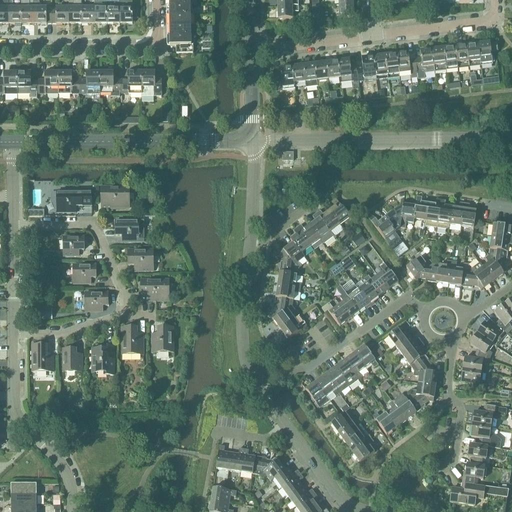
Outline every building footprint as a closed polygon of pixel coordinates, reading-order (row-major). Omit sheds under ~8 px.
[(0,25),(9,25),(8,0),(3,0),(4,9),(0,8),(0,25)] [(8,0),(9,25),(22,25),(21,9),(13,9),(13,0),(8,0)] [(22,9),(21,9),(22,25),(34,25),(34,0),(29,0),(30,0),(22,0),(22,9)] [(47,9),(39,9),(39,0),(34,0),(34,25),(47,25),(47,24),(52,24),(51,9),(47,9)] [(68,0),(69,3),(69,25),(82,25),(82,9),(82,0),(74,0),(73,0),(68,0)] [(98,0),(94,0),(94,3),(94,8),(94,25),(107,25),(107,8),(107,2),(99,2),(98,0)] [(107,2),(107,8),(107,25),(120,25),(119,0),(115,0),(115,2),(107,2)] [(119,0),(120,25),(133,25),(133,19),(133,15),(133,10),(133,8),(125,8),(125,0),(124,0),(119,0)] [(169,16),(191,16),(191,6),(169,6),(169,16)] [(353,6),(339,6),(339,19),(353,19),(353,6)] [(293,19),(292,13),(298,13),(298,7),(292,7),(278,7),(279,20),(285,20),(286,20),(293,19)] [(94,25),(94,8),(82,9),(82,25),(94,25)] [(56,9),(51,9),(52,24),(56,24),(56,25),(69,25),(69,9),(64,9),(56,9)] [(170,26),(191,26),(191,16),(169,16),(170,26)] [(170,36),(191,36),(191,26),(170,26),(170,36)] [(193,46),(191,46),(191,36),(170,36),(170,47),(176,47),(176,54),(193,54),(193,46)] [(493,65),(492,60),(491,53),(490,45),(490,43),(479,45),(481,67),(493,65)] [(481,67),(479,45),(467,46),(470,68),(481,67)] [(470,68),(467,46),(456,48),(458,70),(470,68)] [(458,70),(456,48),(444,49),(447,71),(458,70)] [(447,71),(444,49),(432,51),(435,72),(447,71)] [(421,59),(416,60),(418,78),(418,80),(425,80),(424,74),(435,72),(432,51),(420,52),(421,59)] [(408,53),(397,55),(400,78),(411,76),(412,79),(418,78),(416,60),(409,61),(408,53)] [(400,78),(397,55),(385,56),(388,79),(388,80),(400,78)] [(377,80),(388,79),(385,56),(374,58),(377,80)] [(357,67),(359,83),(377,80),(374,58),(361,59),(362,66),(357,67)] [(350,61),(338,62),(340,79),(341,84),(352,83),(353,89),(359,88),(358,83),(359,83),(357,67),(351,68),(350,61)] [(340,79),(338,62),(327,64),(329,80),(340,79)] [(329,80),(327,64),(315,65),(317,82),(329,80)] [(303,67),(305,83),(306,89),(318,88),(317,82),(315,65),(303,67)] [(305,83),(303,67),(292,68),(294,85),(305,83)] [(277,92),(283,91),(295,90),(294,85),(292,68),(280,69),(281,75),(275,76),(277,92)] [(59,95),(58,73),(45,73),(45,80),(39,80),(39,95),(59,95)] [(58,73),(59,95),(78,95),(78,80),(72,80),(72,73),(58,73)] [(100,89),(100,73),(87,73),(87,80),(80,80),(80,95),(87,95),(87,96),(100,96),(100,94),(100,89)] [(100,89),(100,94),(111,94),(111,98),(120,97),(120,80),(113,80),(113,73),(100,73),(100,89)] [(142,95),(142,73),(128,73),(128,80),(122,80),(122,95),(142,95)] [(155,73),(142,73),(142,95),(142,97),(152,97),(161,97),(161,80),(155,80),(155,73)] [(0,95),(18,95),(18,74),(4,74),(4,81),(0,80),(0,95)] [(37,99),(37,80),(31,80),(31,74),(18,74),(18,95),(30,95),(30,99),(37,99)] [(293,162),(293,155),(293,154),(283,154),(283,162),(293,162)] [(108,209),(129,209),(129,188),(101,188),(101,203),(108,203),(108,209)] [(75,207),(91,207),(91,190),(81,190),(81,192),(57,192),(57,213),(75,213),(75,207)] [(414,220),(426,222),(428,205),(421,204),(422,198),(417,197),(415,208),(414,220)] [(329,211),(340,226),(350,218),(336,200),(332,203),(335,207),(329,211)] [(426,227),(437,229),(441,201),(436,200),(436,206),(428,205),(426,222),(426,227)] [(441,201),(437,229),(446,230),(449,228),(449,226),(452,208),(445,207),(446,202),(441,201)] [(462,227),(465,204),(460,204),(459,209),(452,208),(449,226),(462,227)] [(465,204),(462,227),(474,229),(476,212),(468,211),(469,205),(465,204)] [(394,212),(384,219),(395,233),(401,229),(404,206),(400,205),(400,207),(394,212)] [(414,220),(415,208),(404,206),(401,229),(405,229),(406,224),(414,225),(414,220)] [(317,214),(330,233),(340,226),(329,211),(323,216),(320,212),(317,214)] [(333,237),(330,233),(317,214),(313,217),(316,221),(310,226),(321,240),(320,240),(323,244),(333,237)] [(371,222),(385,240),(395,233),(384,219),(379,223),(375,219),(371,222)] [(138,221),(116,221),(116,237),(122,237),(122,243),(138,242),(144,242),(144,221),(138,221)] [(492,237),(511,240),(511,235),(510,236),(511,228),(494,225),(492,237)] [(298,228),(311,247),(320,240),(321,240),(310,226),(304,230),(301,226),(298,228)] [(294,243),(302,254),(311,247),(298,228),(293,231),(297,236),(290,240),(293,244),(294,243)] [(351,240),(357,248),(365,242),(359,234),(351,240)] [(511,240),(492,237),(490,249),(508,252),(509,245),(511,245),(511,240)] [(78,251),(84,251),(84,245),(85,245),(85,238),(63,238),(63,257),(78,257),(78,251)] [(284,251),(298,270),(302,267),(298,263),(305,258),(302,254),(294,243),(293,244),(284,251)] [(396,253),(395,254),(399,258),(409,251),(405,246),(403,247),(402,246),(394,251),(396,253)] [(489,256),(504,275),(506,273),(503,269),(504,264),(506,264),(508,252),(490,249),(489,256)] [(414,250),(408,254),(411,259),(417,254),(414,250)] [(135,272),(153,272),(153,251),(128,251),(128,266),(135,266),(135,272)] [(279,274),(297,277),(298,270),(284,251),(281,253),(284,257),(283,263),(281,262),(279,274)] [(483,267),(494,282),(504,275),(489,256),(489,257),(485,259),(488,263),(483,267)] [(414,279),(433,265),(430,261),(425,265),(421,258),(407,269),(414,279)] [(440,266),(438,284),(449,285),(453,262),(447,262),(447,267),(440,266)] [(461,287),(464,270),(456,268),(457,263),(453,262),(449,285),(461,287)] [(470,271),(485,289),(494,282),(483,267),(480,263),(470,271)] [(378,277),(388,291),(398,283),(384,265),(380,268),(383,272),(378,277)] [(433,265),(414,279),(414,280),(416,282),(420,279),(425,280),(425,282),(438,284),(440,266),(433,265)] [(90,279),(96,279),(96,266),(73,266),(73,285),(90,285),(90,279)] [(464,270),(461,287),(472,289),(473,287),(478,288),(481,291),(485,289),(470,271),(464,270)] [(278,286),(301,289),(301,285),(296,284),(297,277),(279,274),(278,286)] [(365,279),(379,298),(388,291),(378,277),(372,281),(368,277),(365,279)] [(365,279),(355,286),(369,305),(379,298),(365,279)] [(147,296),(148,302),(169,302),(168,281),(141,281),(141,296),(147,296)] [(351,281),(342,288),(359,312),(369,305),(355,286),(351,281)] [(276,298),(293,301),(294,293),(300,294),(301,289),(278,286),(276,298)] [(339,305),(350,319),(359,312),(340,287),(337,290),(342,296),(340,298),(343,302),(339,305)] [(102,307),(109,307),(109,301),(108,301),(108,294),(85,294),(85,313),(102,313),(102,307)] [(273,321),(292,307),(293,301),(276,298),(274,310),(276,310),(275,315),(271,318),(273,321)] [(350,319),(339,305),(333,309),(329,304),(322,309),(325,313),(328,311),(340,327),(350,319)] [(497,326),(507,335),(511,329),(509,325),(511,322),(511,315),(505,306),(494,314),(501,322),(497,326)] [(292,307),(273,321),(280,330),(295,320),(291,314),(295,311),(292,307)] [(37,310),(37,320),(51,320),(51,310),(37,310)] [(295,320),(280,330),(288,341),(303,330),(307,327),(299,317),(295,320)] [(396,347),(410,336),(406,331),(410,327),(407,323),(388,337),(396,347)] [(485,324),(478,335),(492,344),(497,347),(501,341),(507,335),(497,326),(493,330),(485,324)] [(122,356),(143,355),(143,335),(137,335),(137,329),(122,329),(122,356)] [(152,353),(173,353),(173,329),(158,329),(158,335),(152,335),(152,353)] [(477,356),(490,360),(492,354),(488,351),(492,344),(478,335),(470,346),(479,351),(477,356)] [(410,336),(396,347),(403,356),(421,343),(419,339),(414,342),(410,336)] [(421,343),(403,356),(410,366),(424,356),(420,350),(424,347),(421,343)] [(32,372),(29,372),(29,407),(39,407),(39,406),(38,406),(38,396),(35,396),(35,393),(35,387),(38,387),(38,381),(38,378),(37,373),(53,372),(53,356),(47,356),(47,346),(32,347),(32,372)] [(113,376),(113,347),(101,347),(101,350),(92,350),(92,374),(106,374),(106,376),(113,376)] [(364,347),(354,355),(365,369),(371,365),(374,369),(378,366),(364,347)] [(377,347),(371,351),(378,359),(383,355),(377,347)] [(63,373),(82,372),(82,356),(76,356),(76,350),(63,350),(63,373)] [(354,355),(345,362),(359,380),(362,378),(360,374),(365,369),(354,355)] [(414,372),(437,376),(438,372),(433,371),(430,367),(431,365),(424,356),(410,366),(414,372)] [(465,359),(463,371),(486,374),(487,367),(490,360),(477,356),(476,360),(465,359)] [(335,369),(349,388),(359,380),(345,362),(335,369)] [(325,376),(339,395),(349,388),(335,369),(325,376)] [(463,371),(461,384),(472,386),(471,393),(483,394),(485,383),(486,374),(463,371)] [(437,376),(414,372),(414,377),(419,377),(417,385),(436,387),(437,376)] [(316,383),(330,402),(334,399),(339,395),(325,376),(316,383)] [(320,409),(324,406),(330,402),(316,383),(306,391),(320,409)] [(386,383),(381,387),(385,393),(390,389),(386,383)] [(436,387),(417,385),(416,392),(411,391),(411,395),(410,396),(434,399),(436,387)] [(402,395),(398,398),(392,402),(406,421),(416,414),(405,399),(402,395)] [(405,399),(416,414),(425,407),(424,405),(429,402),(433,402),(434,399),(410,396),(405,399)] [(386,413),(397,428),(406,421),(392,402),(389,405),(391,409),(386,413)] [(475,412),(473,425),(490,428),(496,428),(497,416),(505,417),(506,410),(486,407),(485,414),(475,412)] [(397,428),(386,413),(380,418),(377,414),(373,417),(387,436),(397,428)] [(339,435),(357,421),(353,415),(349,418),(345,414),(331,425),(339,435)] [(357,421),(339,435),(346,444),(365,431),(357,421)] [(500,441),(495,436),(489,435),(490,428),(473,425),(471,438),(482,440),(481,447),(488,448),(499,449),(500,441)] [(365,431),(346,444),(353,454),(372,440),(365,431)] [(372,440),(353,454),(360,464),(375,453),(370,447),(375,444),(372,440)] [(472,466),(485,467),(488,448),(481,447),(470,445),(468,458),(473,459),(472,466)] [(229,471),(231,454),(224,453),(225,447),(220,447),(216,470),(229,471)] [(241,473),(244,450),(239,450),(238,455),(231,454),(229,471),(241,473)] [(253,475),(256,458),(248,456),(249,451),(244,450),(241,473),(253,475)] [(256,458),(253,475),(259,476),(278,462),(276,459),(272,462),(267,461),(267,459),(256,458)] [(262,480),(266,476),(271,483),(275,480),(274,479),(285,471),(278,462),(259,476),(262,480)] [(485,467),(472,466),(467,465),(464,484),(477,486),(478,480),(483,480),(485,467)] [(274,479),(275,480),(282,489),(300,475),(298,471),(293,475),(289,468),(285,471),(274,479)] [(300,475),(282,489),(290,500),(304,489),(299,482),(303,479),(300,475)] [(507,498),(508,491),(477,486),(464,484),(463,490),(452,489),(450,504),(475,507),(476,500),(483,501),(484,497),(486,498),(487,495),(507,498)] [(37,485),(11,485),(11,496),(37,496),(37,485)] [(212,501),(229,504),(230,497),(236,498),(236,493),(213,489),(212,501)] [(304,489),(290,500),(296,508),(315,494),(312,491),(307,494),(304,489)] [(313,502),(318,498),(315,494),(296,508),(298,511),(311,511),(317,508),(313,502)] [(37,496),(11,496),(11,506),(37,506),(37,496)] [(229,504),(212,501),(209,511),(233,511),(234,511),(228,511),(229,504)]
